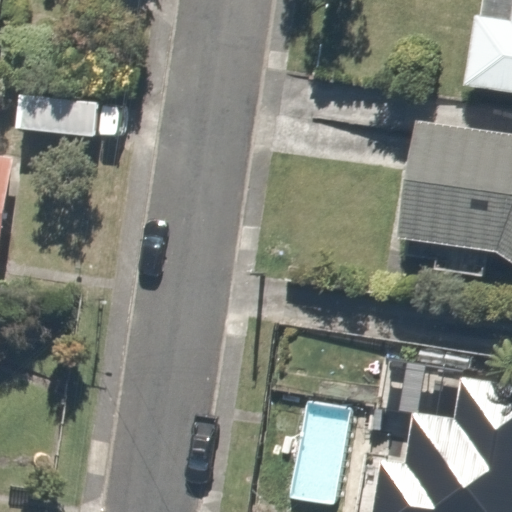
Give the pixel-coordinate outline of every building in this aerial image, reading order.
[(0,0),(0,46),(9,0),(0,0)] [(511,0),(466,0),(455,69),(511,78),(511,0)] [(511,132),(413,107),(390,217),(482,235),(511,253),(511,132)] [(0,276),(18,278),(27,156),(0,153),(0,276)] [(402,448),(376,445),(368,511),(511,511),(511,378),(468,374),(464,410),(407,403),(402,448)]
